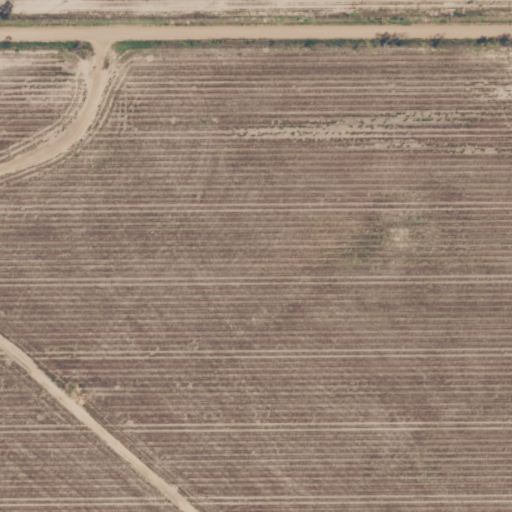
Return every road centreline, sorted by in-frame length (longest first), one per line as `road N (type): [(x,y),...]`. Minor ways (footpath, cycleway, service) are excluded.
road 1 (residential): [(511,21),(0,20)]
road 2 (residential): [(0,307),(48,142),(83,96),(83,20)]
